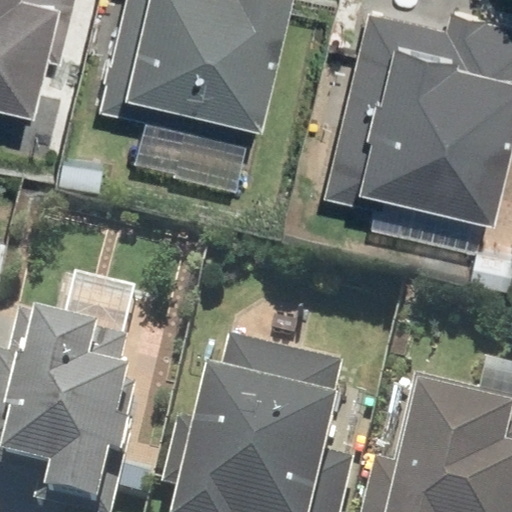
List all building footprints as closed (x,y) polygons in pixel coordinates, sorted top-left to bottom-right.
[(0,0),(0,97),(33,105),(56,0),(0,0)] [(118,0),(95,106),(142,116),(132,164),(243,189),(284,0),(118,0)] [(453,26),(359,9),(326,189),(393,202),(387,232),(482,250),(504,135),(511,137),(511,24),(455,14),(453,26)] [(6,363),(0,361),(0,469),(48,479),(40,511),(112,511),(138,390),(127,388),(146,296),(65,279),(58,314),(18,306),(6,363)] [(312,511),(339,368),(228,347),(221,387),(203,384),(193,432),(174,429),(161,496),(173,498),(170,511),(312,511)] [(511,511),(511,403),(419,384),(412,382),(394,465),(374,460),(363,511),(511,511)]
